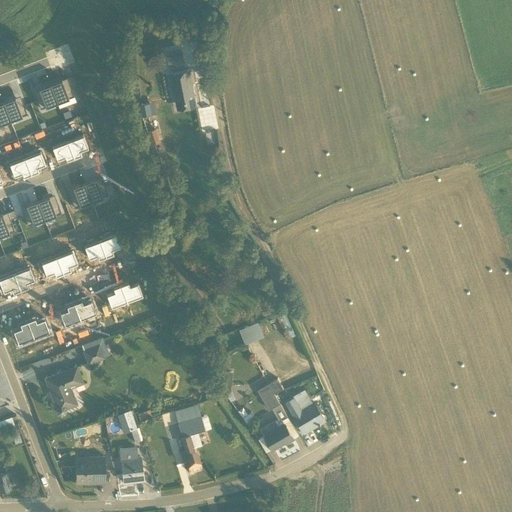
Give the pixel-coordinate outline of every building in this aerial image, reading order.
[(181,95),(184,109),(197,106),(193,86),(191,86),(187,70),(170,73),(174,96),(181,95)] [(66,77),(49,83),(56,102),(73,95),(66,77)] [(49,83),(32,90),(39,108),(56,102),(49,83)] [(19,95),(2,101),(10,120),(27,114),(19,95)] [(2,101),(0,102),(0,123),(10,120),(2,101)] [(150,102),(143,104),(146,116),(153,114),(150,102)] [(161,142),(156,128),(146,132),(151,145),(161,142)] [(67,140),(73,156),(81,154),(79,150),(87,147),(85,140),(82,134),(67,140)] [(90,138),(85,140),(87,147),(79,150),(81,154),(94,148),(90,138)] [(65,160),(73,156),(67,140),(51,146),(53,152),(56,159),(64,156),(65,160)] [(24,156),(30,173),(38,170),(36,166),(44,163),(42,156),(40,150),(24,156)] [(36,166),(38,170),(65,160),(64,156),(56,159),(53,152),(42,156),(44,163),(36,166)] [(22,176),(30,173),(24,156),(8,162),(10,168),(13,175),(21,172),(22,176)] [(0,180),(0,184),(22,176),(21,172),(13,175),(10,168),(0,172),(0,175),(2,179),(0,180)] [(100,175),(83,182),(90,200),(107,194),(100,175)] [(83,182),(66,188),(74,207),(90,200),(83,182)] [(53,193),(36,200),(43,218),(60,212),(53,193)] [(36,200),(19,206),(27,225),(43,218),(36,200)] [(7,211),(0,213),(0,235),(14,230),(7,211)] [(114,233),(99,239),(105,256),(113,253),(111,249),(119,246),(117,239),(114,233)] [(122,237),(117,239),(119,246),(111,249),(113,253),(126,247),(122,237)] [(97,259),(105,256),(99,239),(83,245),(85,251),(88,258),(96,255),(97,259)] [(56,255),(62,272),(70,269),(69,265),(77,262),(74,255),(72,249),(56,255)] [(69,265),(70,269),(97,259),(96,255),(88,258),(85,251),(74,255),(77,262),(69,265)] [(55,275),(62,272),(56,255),(40,261),(42,267),(45,274),(53,271),(55,275)] [(29,266),(13,272),(19,289),(27,286),(26,282),(34,279),(31,272),(29,266)] [(26,282),(27,286),(55,275),(53,271),(45,274),(42,267),(31,272),(34,279),(26,282)] [(124,273),(127,280),(129,284),(137,281),(132,270),(124,273)] [(13,272),(0,276),(0,285),(2,291),(10,288),(12,292),(19,289),(13,272)] [(113,290),(112,286),(109,279),(101,282),(105,293),(113,290)] [(119,283),(126,300),(142,294),(137,281),(129,284),(127,280),(119,283)] [(112,286),(113,290),(105,293),(110,306),(126,300),(119,283),(112,286)] [(0,285),(0,296),(12,292),(10,288),(2,291),(0,285)] [(81,298),(82,302),(90,299),(86,288),(78,291),(81,298)] [(66,308),(65,304),(62,297),(54,300),(58,311),(66,308)] [(81,298),(73,301),(79,318),(95,312),(90,299),(82,302),(81,298)] [(66,308),(58,311),(63,324),(79,318),(73,301),(65,304),(66,308)] [(34,316),(35,320),(43,317),(39,306),(31,309),(34,316)] [(20,326),(18,322),(16,315),(8,318),(12,329),(20,326)] [(32,336),(48,330),(43,317),(35,320),(34,316),(26,319),(32,336)] [(239,329),(245,343),(269,333),(262,318),(239,329)] [(20,326),(12,329),(17,342),(32,336),(26,319),(18,322),(20,326)] [(109,354),(102,336),(81,344),(87,362),(109,354)] [(77,365),(44,377),(51,395),(53,394),(58,405),(56,409),(57,412),(60,414),(64,413),(66,408),(77,404),(71,387),(83,382),(77,365)] [(280,420),(287,416),(268,383),(257,390),(269,409),(272,408),(280,420)] [(221,390),(226,399),(234,394),(229,386),(221,390)] [(210,390),(198,394),(201,401),(212,397),(210,390)] [(294,396),(286,402),(304,432),(325,419),(314,402),(308,406),(307,404),(301,408),(294,396)] [(205,429),(198,403),(175,410),(182,435),(181,436),(185,449),(179,451),(184,467),(187,467),(189,474),(201,471),(194,447),(202,445),(198,431),(205,429)] [(140,418),(153,414),(151,407),(138,411),(140,418)] [(119,411),(123,429),(132,428),(134,440),(140,439),(134,408),(119,411)] [(0,433),(15,428),(11,416),(0,419),(0,433)] [(275,420),(260,428),(272,449),(285,441),(286,443),(293,438),(284,422),(278,425),(275,420)] [(135,445),(118,447),(123,480),(135,479),(136,481),(143,480),(140,455),(137,455),(135,445)] [(103,455),(75,456),(75,483),(103,483),(103,455)] [(12,477),(5,456),(0,457),(0,467),(1,472),(0,472),(0,489),(11,486),(9,478),(12,477)]
